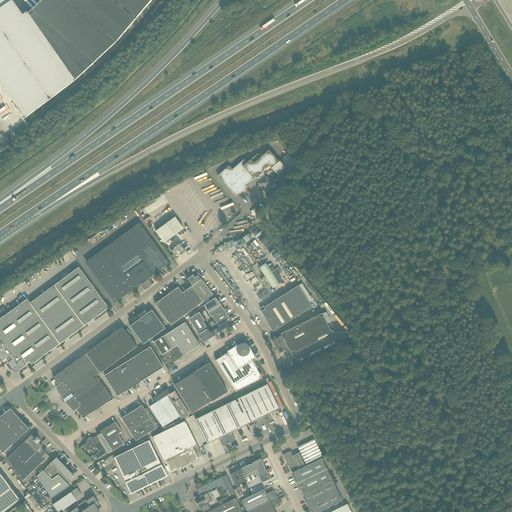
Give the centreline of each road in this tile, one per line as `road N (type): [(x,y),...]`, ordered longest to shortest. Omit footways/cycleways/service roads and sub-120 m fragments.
road 1 (motorway): [(31,212),(215,118),(400,44),(468,5)]
road 2 (motorway): [(31,212),(348,0)]
road 3 (motorway): [(308,0),(0,208)]
road 4 (motorway): [(224,0),(132,97),(0,200)]
road 5 (unclassified): [(17,388),(198,254)]
road 6 (unclassified): [(60,444),(249,325)]
road 7 (unclassified): [(265,441),(290,429),(294,418),(249,325)]
